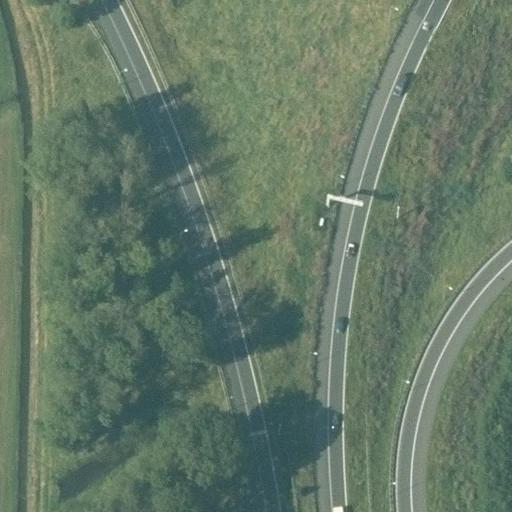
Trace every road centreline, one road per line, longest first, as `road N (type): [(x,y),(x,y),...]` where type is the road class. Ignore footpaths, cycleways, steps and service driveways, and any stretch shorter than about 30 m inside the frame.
road 1 (motorway): [(106,0),(189,181),(275,511)]
road 2 (motorway): [(442,0),(401,84),(352,240),(336,342),(341,511)]
road 3 (motorway): [(406,511),(404,458),(427,365),(459,309),(511,251)]
